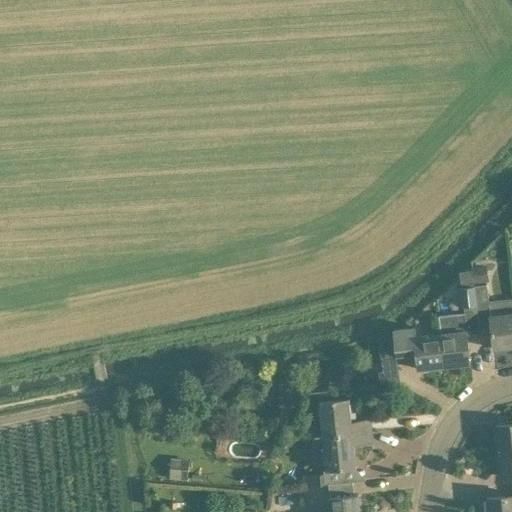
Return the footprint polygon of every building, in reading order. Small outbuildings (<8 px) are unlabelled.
[(488,266),(472,267),(472,270),(474,283),(489,282),(488,266)] [(474,286),(478,313),(490,312),(489,301),(486,284),(474,286)] [(466,330),(464,315),(464,312),(438,315),(440,333),(439,333),(444,365),(470,362),(466,330)] [(494,348),(511,345),(511,313),(490,316),(494,348)] [(439,333),(417,336),(415,326),(393,329),(396,356),(417,354),(419,369),(420,369),(420,368),(444,365),(439,333)] [(398,369),(397,369),(383,371),(379,371),(380,382),(399,385),(398,369)] [(324,436),(372,430),(371,419),(351,421),(349,399),(350,399),(350,398),(320,401),(324,436)] [(211,432),(220,421),(208,411),(199,422),(211,432)] [(511,423),(496,425),(498,451),(511,449),(511,423)] [(327,470),(356,467),(356,466),(355,466),(354,444),(373,442),(372,430),(324,436),(327,470)] [(500,476),(511,474),(511,449),(498,451),(500,476)] [(189,467),(170,466),(170,479),(188,480),(189,467)] [(317,484),(329,483),(330,483),(329,472),(303,476),(305,486),(317,484)] [(359,495),(359,494),(353,494),(352,481),(330,483),(329,483),(329,492),(330,497),(331,511),(324,511),(359,511),(358,496),(359,495)] [(487,511),(511,511),(511,494),(487,497),(487,511)]
